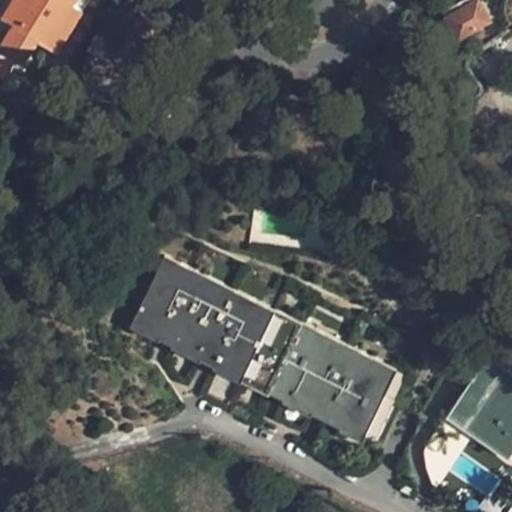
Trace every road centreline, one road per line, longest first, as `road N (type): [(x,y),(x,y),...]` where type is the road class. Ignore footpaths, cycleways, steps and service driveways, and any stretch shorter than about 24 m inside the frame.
road 1 (residential): [(404,511),(192,412)]
road 2 (residential): [(387,0),(329,51),(287,54),(248,45)]
